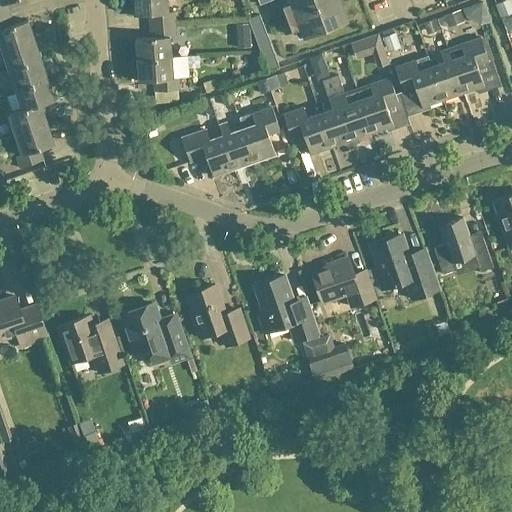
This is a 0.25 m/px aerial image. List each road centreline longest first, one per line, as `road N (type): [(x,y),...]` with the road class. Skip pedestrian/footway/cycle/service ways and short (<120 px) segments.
road 1 (residential): [(111,184),(252,226),(297,227),(511,152)]
road 2 (residential): [(111,184),(96,0)]
